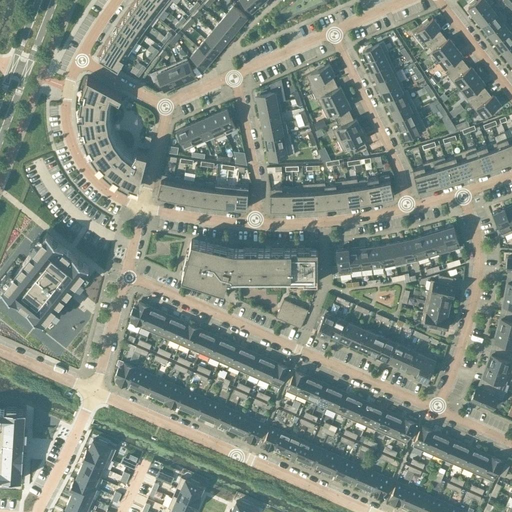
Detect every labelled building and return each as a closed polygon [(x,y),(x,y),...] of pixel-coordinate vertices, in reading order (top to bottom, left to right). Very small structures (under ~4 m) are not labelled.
[(131,9),(130,10),(148,23),(154,14),(158,17),(137,0),(134,5),(132,6),(133,7),(131,9)] [(137,0),(158,17),(165,9),(154,0),(137,0),(138,0),(137,0)] [(154,0),(165,9),(172,0),(171,0),(154,0)] [(257,0),(242,0),(251,10),(260,3),(257,0)] [(475,16),(493,1),(492,0),(476,0),(472,0),(469,2),(471,5),(468,7),(475,16)] [(482,24),(500,10),(500,9),(498,11),(492,3),(493,2),(493,1),(475,16),(482,24)] [(233,5),(226,13),(240,25),(247,16),(233,5)] [(124,18),(124,19),(142,32),(148,23),(130,10),(127,14),(126,16),(124,18)] [(488,33),(506,18),(500,10),(482,24),(488,33)] [(226,13),(219,21),(233,33),(240,25),(226,13)] [(424,48),(442,33),(438,28),(440,26),(433,17),(429,20),(427,18),(422,23),(423,25),(413,33),(424,47),(424,48)] [(495,41),(511,27),(511,28),(505,20),(507,19),(506,18),(488,33),(495,41)] [(118,28),(117,28),(135,41),(142,32),(124,19),(120,23),(119,25),(118,28)] [(219,21),(212,30),(226,41),(233,33),(219,21)] [(502,49),(511,41),(511,27),(495,41),(502,49)] [(111,37),(111,38),(131,51),(132,51),(130,49),(135,41),(117,28),(114,33),(113,34),(112,36),(111,37)] [(212,30),(205,38),(219,49),(226,41),(212,30)] [(439,59),(455,46),(448,37),(447,38),(442,33),(424,48),(428,45),(439,59)] [(105,47),(126,60),(131,51),(111,38),(107,44),(106,46),(105,47)] [(205,38),(198,46),(212,58),(219,49),(205,38)] [(367,60),(388,50),(383,40),(379,42),(372,46),(371,43),(365,46),(366,49),(363,50),(367,60)] [(508,58),(511,55),(511,41),(502,49),(508,58)] [(198,46),(191,55),(205,66),(212,58),(198,46)] [(465,61),(460,56),(462,54),(455,46),(439,59),(450,72),(448,74),(448,75),(465,61)] [(101,54),(99,57),(111,65),(120,70),(126,60),(105,47),(101,54)] [(387,51),(388,51),(388,50),(367,60),(372,70),(391,61),(387,51)] [(187,57),(176,61),(184,80),(195,76),(187,57)] [(167,65),(166,65),(175,84),(184,80),(176,61),(167,65)] [(377,80),(396,71),(391,61),(372,70),(377,80)] [(469,67),(465,61),(448,75),(459,89),(478,74),(471,65),(469,67)] [(329,63),(324,65),(323,63),(317,66),(318,68),(306,74),(311,84),(309,85),(313,92),(314,91),(335,81),(332,75),(334,74),(329,63)] [(160,79),(155,81),(161,87),(163,86),(164,89),(175,84),(166,65),(156,70),(160,79)] [(381,90),(401,80),(396,71),(377,80),(381,89),(381,90)] [(487,90),(483,84),(485,83),(478,74),(459,89),(470,103),(487,90)] [(80,107),(79,107),(79,108),(83,108),(83,115),(79,115),(80,115),(81,127),(81,128),(84,127),(86,133),(82,134),(82,135),(83,135),(87,146),(90,145),(93,150),(90,152),(90,153),(91,152),(97,162),(97,163),(100,161),(104,165),(102,168),(111,176),(111,177),(114,174),(119,177),(118,179),(117,180),(117,181),(118,180),(128,186),(128,187),(130,183),(138,186),(139,184),(144,163),(147,152),(137,150),(136,150),(132,157),(122,149),(114,139),(109,127),(107,114),(107,113),(108,101),(110,94),(113,95),(117,97),(117,98),(119,99),(122,94),(121,93),(119,92),(94,79),(88,75),(87,76),(88,76),(87,79),(83,88),(82,88),(82,89),(86,90),(85,96),(81,95),(81,96),(80,107)] [(407,89),(405,90),(401,80),(381,90),(386,99),(407,89)] [(314,91),(313,92),(316,98),(317,97),(322,107),(345,96),(340,86),(338,87),(335,81),(314,91)] [(260,93),(257,94),(259,105),(279,101),(277,90),(267,92),(267,89),(260,91),(260,93)] [(391,109),(412,99),(407,89),(386,99),(386,100),(391,109)] [(500,103),(493,94),(491,95),(487,90),(470,103),(482,117),(491,110),(492,112),(498,108),(496,106),(500,103)] [(345,96),(322,107),(327,117),(331,115),(335,113),(338,119),(351,113),(348,107),(350,106),(345,96)] [(396,119),(416,109),(412,99),(391,109),(396,118),(395,118),(396,119)] [(279,101),(259,105),(261,116),(282,112),(279,101)] [(227,108),(216,113),(226,134),(236,129),(231,118),(234,116),(231,110),(228,111),(227,108)] [(400,128),(421,118),(416,109),(396,119),(400,128)] [(282,112),(261,116),(263,126),(286,122),(286,121),(284,122),(282,112)] [(207,116),(207,117),(216,138),(226,134),(216,113),(207,116)] [(341,125),(333,129),(338,139),(361,128),(356,118),(354,119),(351,113),(338,119),(341,125)] [(207,117),(197,121),(205,140),(215,136),(216,138),(207,117)] [(405,138),(426,128),(421,118),(400,128),(400,129),(401,129),(401,130),(405,138)] [(197,121),(187,125),(195,145),(196,144),(205,140),(197,121)] [(286,122),(263,126),(263,127),(265,136),(265,137),(288,132),(286,122)] [(178,133),(176,134),(179,141),(181,140),(185,149),(195,145),(187,125),(177,130),(178,133)] [(363,139),(366,138),(361,128),(338,139),(343,150),(351,145),(354,152),(367,146),(363,139)] [(288,132),(265,137),(267,147),(290,143),(288,132)] [(149,146),(151,136),(146,135),(143,144),(149,146)] [(505,161),(511,158),(511,148),(507,137),(497,141),(505,161)] [(495,165),(505,161),(497,141),(487,145),(495,165)] [(290,143),(267,147),(267,148),(269,158),(290,154),(295,153),(293,142),(290,143)] [(484,169),(495,165),(487,145),(477,149),(484,169)] [(484,169),(477,149),(475,146),(465,149),(473,173),(484,169)] [(462,177),(473,173),(465,149),(454,153),(455,156),(462,177)] [(451,180),(445,159),(444,156),(433,159),(440,183),(451,180)] [(451,180),(462,177),(455,156),(445,159),(451,180)] [(430,186),(440,183),(433,159),(422,163),(423,166),(430,186)] [(418,189),(430,186),(423,166),(413,169),(418,189)] [(168,197),(173,176),(162,173),(157,194),(168,197)] [(383,198),(394,195),(389,174),(379,177),(383,198)] [(180,199),(183,178),(173,176),(168,197),(180,199)] [(360,202),(357,180),(357,177),(346,179),(349,203),(360,202)] [(372,200),(383,198),(379,177),(368,178),(372,200)] [(190,201),(194,180),(183,178),(180,199),(190,201)] [(360,202),(372,200),(368,178),(357,180),(360,202)] [(338,205),(349,203),(346,179),(335,180),(335,184),(338,205)] [(202,203),(205,181),(194,180),(190,201),(199,202),(202,203)] [(213,204),(215,183),(205,181),(202,203),(213,204)] [(247,207),(249,183),(237,182),(237,185),(235,206),(247,207)] [(304,207),(316,207),(314,182),(303,183),(303,186),(304,207)] [(327,206),(325,185),(325,182),(314,182),(316,207),(327,206)] [(224,205),(226,184),(215,183),(213,204),(224,205)] [(235,206),(237,185),(226,184),(224,205),(235,206)] [(327,206),(338,205),(335,184),(325,185),(327,206)] [(281,208),(293,208),(292,186),(281,187),(281,208)] [(293,208),(304,207),(303,186),(292,186),(293,208)] [(270,208),(281,208),(281,187),(270,187),(270,208)] [(511,224),(505,208),(504,207),(494,211),(496,217),(495,218),(498,225),(499,224),(504,235),(511,231),(511,224)] [(457,230),(455,230),(454,224),(442,227),(443,229),(449,247),(450,250),(460,247),(458,237),(459,237),(457,230)] [(439,250),(449,247),(443,229),(439,230),(439,229),(433,231),(439,250)] [(2,287),(1,288),(18,302),(26,308),(43,322),(44,321),(67,293),(64,291),(70,283),(73,286),(88,267),(89,266),(47,231),(46,232),(2,287)] [(428,253),(439,250),(433,231),(427,233),(427,234),(423,235),(428,253)] [(429,256),(428,253),(423,235),(412,238),(417,260),(429,256)] [(406,262),(417,260),(412,238),(401,241),(405,259),(406,262)] [(318,275),(318,249),(234,249),(191,239),(181,275),(182,275),(224,289),(229,275),(318,275)] [(394,261),(405,259),(401,241),(391,243),(394,261)] [(384,264),(394,261),(391,243),(380,245),(384,264)] [(384,267),(384,264),(380,245),(369,246),(372,268),(384,267)] [(351,271),(361,269),(359,246),(353,247),(353,248),(349,249),(351,271)] [(369,246),(365,247),(365,246),(359,246),(361,269),(372,268),(369,246)] [(351,271),(349,249),(348,247),(337,248),(337,255),(336,255),(337,262),(338,262),(339,265),(339,271),(340,274),(351,273),(351,271)] [(451,284),(453,277),(439,274),(438,280),(432,279),(429,290),(451,295),(453,296),(455,284),(451,284)] [(429,290),(428,289),(426,300),(450,306),(451,300),(450,299),(451,295),(429,290)] [(511,293),(504,292),(503,299),(505,299),(504,304),(507,305),(506,312),(511,313),(511,293)] [(300,327),(309,309),(284,298),(276,316),(300,327)] [(448,312),(450,306),(426,300),(423,310),(446,316),(447,312),(448,312)] [(140,326),(149,305),(138,301),(136,306),(133,305),(130,313),(133,314),(129,321),(140,326)] [(149,306),(149,305),(140,326),(150,330),(159,310),(149,306)] [(321,307),(313,326),(318,328),(326,309),(321,307)] [(328,335),(328,333),(336,316),(337,313),(326,309),(318,328),(317,330),(328,335)] [(160,335),(169,315),(159,310),(150,330),(160,335)] [(448,316),(446,316),(423,310),(423,311),(424,311),(421,322),(428,323),(426,330),(440,333),(442,326),(445,327),(448,316)] [(511,313),(506,312),(504,318),(501,317),(500,322),(498,322),(497,329),(511,332),(511,313)] [(170,339),(178,319),(169,315),(160,335),(170,339)] [(336,316),(328,333),(332,335),(332,336),(338,339),(346,320),(336,316)] [(180,343),(188,323),(178,319),(170,339),(180,343)] [(346,320),(338,339),(343,341),(344,340),(348,342),(356,325),(346,320)] [(189,348),(198,328),(188,323),(180,343),(189,348)] [(356,325),(348,342),(358,346),(366,329),(356,325)] [(199,352),(208,332),(198,328),(189,348),(199,352)] [(366,329),(358,346),(368,351),(375,333),(366,329)] [(511,332),(497,329),(495,335),(496,335),(495,340),(498,341),(497,347),(510,351),(511,344),(511,332)] [(209,356),(218,336),(208,332),(199,352),(209,356)] [(375,333),(368,351),(378,355),(385,337),(375,333)] [(219,361),(228,341),(218,336),(209,356),(219,361)] [(385,337),(378,355),(388,359),(395,342),(385,337)] [(229,365),(238,345),(228,341),(219,361),(229,365)] [(395,342),(388,359),(398,363),(405,346),(395,342)] [(239,369),(248,349),(238,345),(229,365),(239,369)] [(405,346),(398,363),(401,365),(401,366),(407,369),(415,350),(405,346)] [(511,351),(510,351),(497,347),(494,354),(491,353),(489,357),(488,357),(486,363),(510,372),(511,366),(511,351)] [(249,374),(258,354),(248,349),(239,369),(249,374)] [(415,350),(407,369),(412,371),(413,370),(417,372),(416,373),(417,374),(426,352),(424,354),(415,350)] [(426,352),(417,374),(427,378),(429,372),(431,373),(434,366),(433,365),(436,356),(426,352)] [(259,378),(268,358),(258,354),(249,374),(259,378)] [(269,382),(278,362),(268,358),(259,378),(269,382)] [(119,365),(116,373),(118,374),(116,380),(126,384),(134,366),(124,361),(122,366),(119,365)] [(279,387),(288,367),(278,362),(269,382),(279,387)] [(506,383),(510,372),(486,363),(484,370),(485,370),(483,375),(486,376),(484,382),(497,388),(500,381),(506,383)] [(134,366),(126,384),(127,384),(137,388),(144,370),(134,366)] [(144,370),(137,388),(146,392),(154,375),(144,370)] [(296,394),(305,374),(295,370),(286,390),(296,394)] [(306,399),(315,379),(305,374),(296,394),(306,399)] [(154,375),(146,392),(156,396),(164,379),(154,375)] [(164,379),(156,396),(166,401),(174,383),(164,379)] [(316,403),(325,383),(315,379),(306,399),(316,403)] [(476,386),(471,397),(493,407),(497,396),(502,398),(505,390),(497,388),(484,382),(481,388),(476,386)] [(174,383),(166,401),(176,405),(184,388),(174,383)] [(326,407),(335,387),(325,383),(316,403),(326,407)] [(336,412),(345,392),(335,387),(326,407),(336,412)] [(184,388),(176,405),(186,410),(194,392),(184,388)] [(194,392),(186,410),(196,414),(204,396),(194,392)] [(346,416),(355,396),(345,392),(336,412),(346,416)] [(204,396),(196,414),(206,418),(214,401),(204,396)] [(356,420),(365,400),(355,396),(346,416),(356,420)] [(366,425),(375,405),(365,400),(356,420),(366,425)] [(214,401),(206,418),(216,423),(224,405),(214,401)] [(224,405),(216,423),(226,427),(233,409),(224,405)] [(376,429),(385,409),(375,405),(366,425),(376,429)] [(0,475),(1,476),(3,476),(3,475),(13,475),(12,477),(22,478),(22,477),(21,477),(21,476),(22,473),(22,465),(23,465),(23,464),(23,458),(21,458),(22,450),(24,450),(24,443),(23,443),(24,442),(24,437),(22,437),(22,428),(24,428),(26,410),(26,409),(17,408),(17,410),(7,409),(7,408),(5,408),(0,407),(0,475)] [(233,409),(226,427),(236,431),(243,414),(233,409)] [(386,433),(395,413),(385,409),(376,429),(386,433)] [(396,438),(404,418),(395,413),(386,433),(396,438)] [(243,414),(236,431),(246,436),(253,418),(243,414)] [(253,418),(246,436),(256,440),(264,423),(253,418)] [(406,442),(415,422),(404,418),(396,438),(406,442)] [(423,450),(432,430),(421,425),(413,445),(423,450)] [(273,447),(281,430),(270,426),(263,443),(273,447)] [(283,452),(291,434),(281,430),(273,447),(283,452)] [(433,454),(442,434),(432,430),(423,450),(433,454)] [(293,456),(301,439),(291,434),(283,452),(293,456)] [(443,458),(452,438),(442,434),(433,454),(443,458)] [(87,447),(111,458),(111,457),(116,447),(106,443),(107,441),(99,438),(98,440),(93,438),(89,447),(87,447)] [(453,463),(462,443),(452,438),(443,458),(453,463)] [(303,460),(310,443),(301,439),(293,456),(303,460)] [(313,465),(321,447),(310,443),(303,460),(313,465)] [(463,467),(472,447),(462,443),(453,463),(463,467)] [(87,447),(82,457),(105,467),(109,457),(111,458),(87,447)] [(323,469),(331,452),(321,447),(313,465),(323,469)] [(473,471),(481,451),(472,447),(463,467),(473,471)] [(483,476),(491,456),(481,451),(473,471),(483,476)] [(333,474),(340,456),(331,452),(323,469),(333,474)] [(343,478),(350,460),(340,456),(333,474),(343,478)] [(493,480),(502,460),(491,456),(483,476),(493,480)] [(84,458),(80,468),(102,478),(103,477),(100,476),(101,476),(105,467),(82,457),(84,458)] [(353,482),(360,465),(350,460),(343,478),(353,482)] [(363,487),(370,469),(360,465),(353,482),(363,487)] [(74,476),(74,477),(98,487),(99,487),(102,478),(80,468),(76,477),(74,476)] [(372,491),(380,473),(370,469),(363,487),(372,491)] [(159,471),(156,477),(163,480),(166,474),(159,471)] [(383,495),(391,478),(380,473),(372,491),(383,495)] [(181,476),(177,486),(201,497),(201,496),(199,496),(203,486),(198,484),(199,482),(191,478),(190,480),(181,476)] [(74,477),(69,487),(92,496),(96,487),(98,488),(98,487),(74,477)] [(400,503),(408,485),(397,481),(389,498),(400,503)] [(410,507),(417,490),(408,485),(400,503),(410,507)] [(177,486),(172,496),(196,507),(201,497),(177,486)] [(69,487),(74,489),(69,498),(92,508),(88,506),(91,497),(92,496),(69,487)] [(420,511),(427,494),(417,490),(410,507),(420,511)] [(420,511),(431,511),(437,498),(427,494),(420,511)] [(169,503),(168,506),(181,511),(191,511),(194,506),(196,507),(172,496),(169,503)] [(63,507),(73,511),(90,511),(92,508),(69,498),(65,508),(63,507)] [(443,511),(447,503),(437,498),(431,511),(443,511)] [(230,509),(230,510),(235,511),(257,511),(258,511),(259,510),(249,506),(250,504),(242,500),(241,502),(236,500),(232,510),(230,509)] [(454,511),(457,507),(447,503),(443,511),(454,511)]
